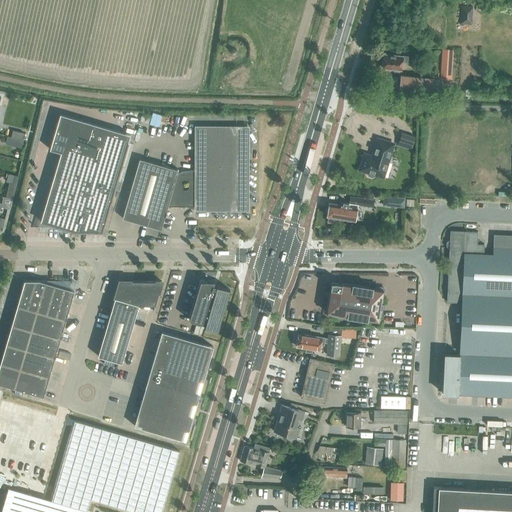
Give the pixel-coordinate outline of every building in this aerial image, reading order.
[(471,25),(472,6),(461,6),(460,24),(471,25)] [(440,80),(451,81),(453,50),(442,49),(440,80)] [(394,70),(393,72),(399,73),(400,71),(401,71),(402,62),(408,63),(408,57),(403,56),(403,57),(384,54),(382,68),(394,70)] [(433,79),(422,78),(401,75),(399,89),(420,92),(421,89),(432,90),(433,79)] [(61,153),(40,221),(74,231),(101,231),(129,135),(60,115),(50,149),(61,153)] [(139,159),(122,218),(147,226),(161,230),(168,207),(194,207),(195,209),(247,209),(247,126),(195,126),(195,170),(177,174),(178,170),(165,166),(164,166),(139,159)] [(17,139),(23,140),(24,133),(13,130),(11,137),(17,139)] [(415,138),(402,134),(400,141),(413,145),(415,138)] [(368,177),(372,178),(374,177),(375,175),(383,177),(393,144),(378,139),(372,157),(364,154),(360,170),(368,172),(367,175),(368,177)] [(383,196),(382,205),(403,208),(404,199),(383,196)] [(343,202),(342,205),(341,205),(329,203),(327,215),(327,217),(329,217),(328,222),(335,223),(336,218),(346,220),(355,221),(358,205),(372,208),(373,200),(366,199),(355,197),(353,204),(349,203),(343,202)] [(406,206),(414,206),(414,198),(406,198),(406,206)] [(443,386),(443,394),(455,394),(457,394),(457,395),(485,396),(511,396),(511,235),(493,234),(492,255),(484,254),(484,244),(477,244),(478,232),(450,231),(450,241),(448,241),(446,242),(446,246),(448,248),(450,248),(449,254),(449,268),(447,302),(461,303),(459,347),(459,351),(459,354),(444,353),(444,354),(443,386)] [(17,306),(27,309),(35,281),(24,281),(17,306)] [(39,281),(35,281),(27,309),(36,311),(45,282),(39,281)] [(155,281),(132,281),(120,281),(119,283),(111,310),(98,354),(98,356),(121,363),(132,325),(138,305),(149,305),(153,305),(155,305),(162,281),(157,281),(155,281)] [(200,281),(189,320),(202,324),(205,324),(204,328),(217,332),(229,290),(216,286),(213,285),(214,281),(200,281)] [(326,313),(373,320),(378,321),(380,309),(382,309),(383,303),(381,302),(383,290),(331,281),(326,313)] [(45,282),(36,311),(46,314),(54,285),(45,282)] [(64,288),(54,285),(46,314),(55,317),(58,307),(64,288)] [(64,288),(58,307),(55,317),(65,320),(74,291),(64,288)] [(36,311),(27,309),(17,306),(11,325),(31,331),(36,311)] [(60,339),(65,320),(55,317),(46,314),(36,311),(31,331),(60,339)] [(25,350),(31,331),(11,325),(6,344),(25,350)] [(327,343),(326,355),(339,356),(341,335),(341,329),(329,328),(328,334),(327,339),(327,343)] [(60,339),(31,331),(25,350),(54,358),(60,339)] [(185,441),(213,347),(161,332),(134,426),(185,441)] [(296,341),(295,345),(297,346),(297,347),(307,349),(307,352),(312,353),(313,349),(321,351),(322,344),(324,344),(324,343),(327,343),(327,339),(299,334),(298,339),(296,341)] [(0,384),(14,388),(19,369),(25,350),(6,344),(0,363),(0,384)] [(54,358),(25,350),(19,369),(48,377),(54,358)] [(310,358),(301,397),(324,403),(333,364),(310,358)] [(48,377),(19,369),(14,388),(43,397),(48,377)] [(380,396),(380,408),(405,408),(405,396),(380,396)] [(305,412),(281,405),(273,432),(297,439),(300,429),(296,428),(298,420),(302,421),(305,412)] [(373,424),(406,424),(407,411),(373,410),(373,424)] [(345,413),(344,428),(361,429),(362,413),(345,413)] [(8,488),(6,494),(0,511),(86,511),(87,511),(89,502),(90,499),(134,511),(161,511),(179,451),(74,420),(54,492),(51,500),(32,495),(8,488)] [(374,438),(374,446),(385,447),(385,439),(385,438),(374,438)] [(391,467),(404,468),(405,440),(392,440),(391,467)] [(245,446),(240,461),(250,464),(249,464),(255,466),(255,465),(263,468),(261,478),(280,478),(282,471),(266,467),(269,453),(269,452),(270,448),(255,444),(254,448),(245,446)] [(319,446),(316,453),(341,456),(341,449),(319,446)] [(383,449),(366,447),(365,464),(381,465),(383,449)] [(347,468),(324,467),(323,476),(346,478),(347,468)] [(348,477),(347,487),(355,487),(356,477),(348,477)] [(391,482),(390,500),(402,500),(403,482),(391,482)] [(511,511),(511,491),(433,487),(432,511),(511,511)]
